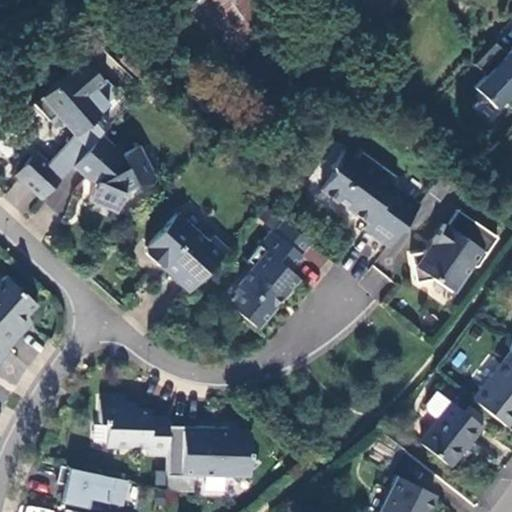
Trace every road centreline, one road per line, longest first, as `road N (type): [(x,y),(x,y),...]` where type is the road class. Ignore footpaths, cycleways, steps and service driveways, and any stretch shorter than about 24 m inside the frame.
road 1 (residential): [(341,300),(286,352),(241,375),(163,361),(105,317)]
road 2 (unclassified): [(0,495),(37,411),(105,317)]
road 3 (residential): [(105,317),(0,218)]
